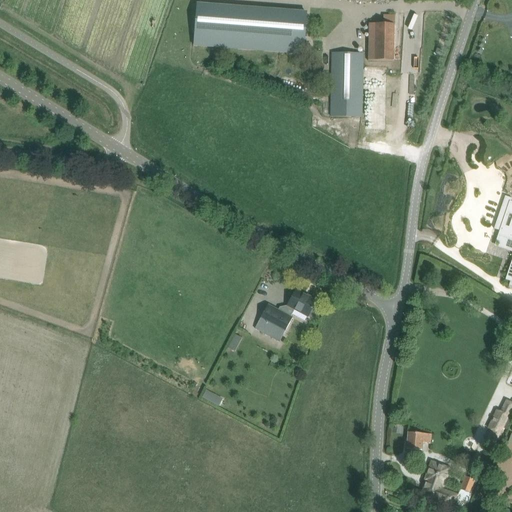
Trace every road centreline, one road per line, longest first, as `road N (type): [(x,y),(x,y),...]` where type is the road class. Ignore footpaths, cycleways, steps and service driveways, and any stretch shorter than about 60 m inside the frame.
road 1 (unclassified): [(397,310),(119,150)]
road 2 (tertiary): [(397,310),(428,141),(475,0)]
road 3 (tertiary): [(374,511),(378,414),(397,310)]
road 4 (unclassified): [(0,23),(118,97),(126,115),(119,150)]
road 5 (unclassified): [(119,150),(0,78)]
road 6 (unclassified): [(119,150),(101,165),(0,151)]
